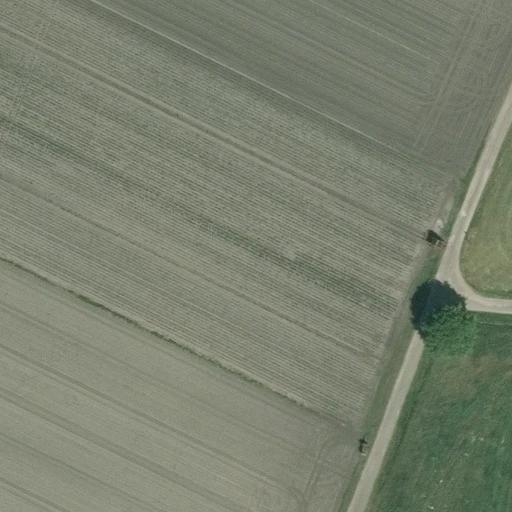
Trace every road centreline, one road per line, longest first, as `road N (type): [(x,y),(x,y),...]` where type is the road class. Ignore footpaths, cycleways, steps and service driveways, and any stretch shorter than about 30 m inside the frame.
road 1 (residential): [(352,511),(439,289)]
road 2 (unclassified): [(439,289),(511,103)]
